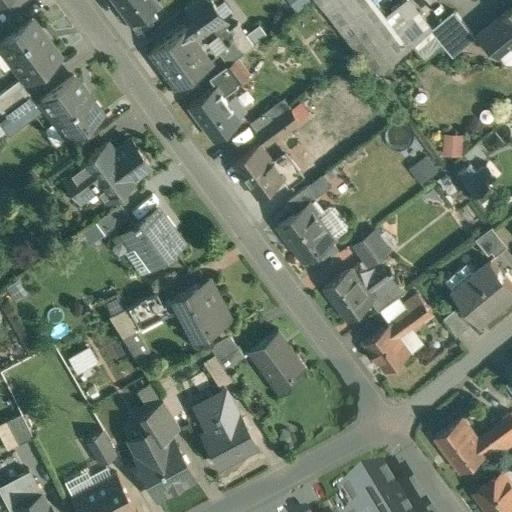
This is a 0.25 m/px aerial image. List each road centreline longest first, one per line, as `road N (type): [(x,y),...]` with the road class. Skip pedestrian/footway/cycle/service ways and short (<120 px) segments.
road 1 (residential): [(390,427),(74,0)]
road 2 (residential): [(390,427),(221,511)]
road 3 (residential): [(511,327),(390,427)]
